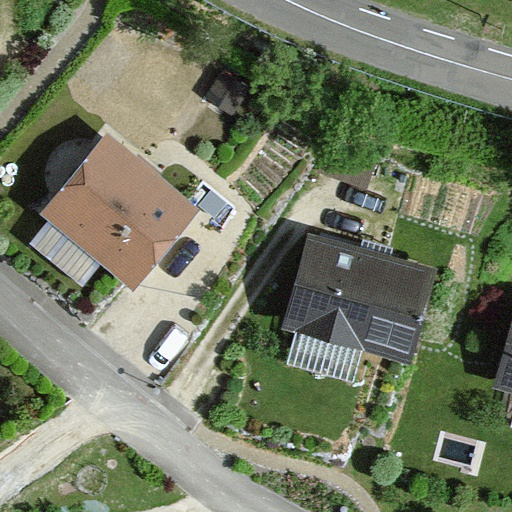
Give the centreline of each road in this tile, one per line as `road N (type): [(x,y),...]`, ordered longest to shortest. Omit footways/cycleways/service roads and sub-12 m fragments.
road 1 (residential): [(250,511),(0,314)]
road 2 (secondary): [(290,0),(511,77)]
